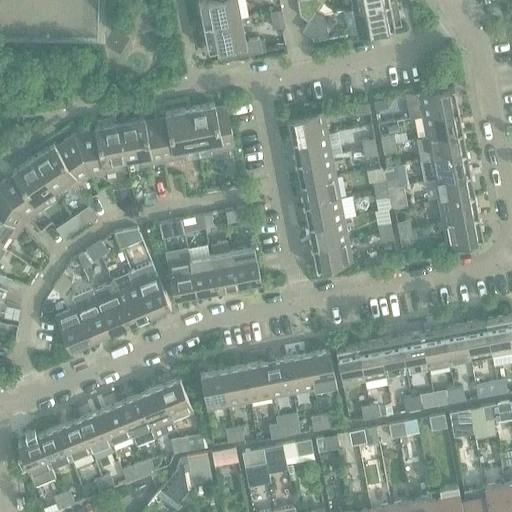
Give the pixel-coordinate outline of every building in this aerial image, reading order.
[(197,0),(202,24),(240,17),(236,0),(197,0)] [(308,20),(317,8),(322,0),(296,0),(299,14),(308,20)] [(396,0),(391,0),(352,7),(343,9),(347,34),(393,25),(392,18),(399,16),(396,0)] [(284,26),(281,8),(269,11),(272,28),(284,26)] [(317,9),(317,8),(308,20),(302,29),(311,36),(327,32),(323,13),(317,9)] [(244,40),(240,17),(202,24),(207,49),(222,46),(223,51),(218,53),(219,58),(261,50),(259,37),(244,40)] [(409,116),(422,113),(458,106),(453,85),(405,94),(409,116)] [(375,109),(387,106),(386,98),(373,100),(375,109)] [(356,112),(369,110),(367,101),(354,104),(356,112)] [(214,102),(189,107),(197,145),(210,142),(211,150),(235,146),(227,106),(215,109),(214,102)] [(422,113),(426,135),(462,128),(458,106),(422,113)] [(166,118),(155,120),(163,160),(185,155),(183,147),(197,145),(189,107),(165,112),(166,118)] [(287,117),(291,139),(327,132),(323,110),(287,117)] [(143,116),(119,121),(126,158),(139,156),(141,164),(163,160),(155,120),(145,122),(143,116)] [(112,161),(126,158),(119,121),(94,125),(95,132),(86,133),(85,130),(73,133),(90,174),(114,169),(112,161)] [(416,137),(420,158),(466,149),(462,128),(426,135),(416,137)] [(295,160),(331,153),(341,151),(336,130),(327,132),(291,139),(295,160)] [(53,142),(32,156),(54,188),(65,180),(70,187),(90,174),(73,133),(63,139),(65,142),(57,147),(53,142)] [(380,135),(381,144),(395,141),(393,133),(380,135)] [(360,139),(362,147),(375,145),(374,136),(360,139)] [(396,150),(395,141),(381,144),(383,152),(396,150)] [(377,154),(375,145),(362,147),(364,156),(377,154)] [(424,180),(434,178),(470,171),(466,149),(420,158),(424,180)] [(295,160),(299,181),(335,174),(331,153),(295,160)] [(6,178),(0,182),(0,189),(27,216),(47,202),(42,195),(54,188),(32,156),(12,170),(16,175),(8,181),(6,178)] [(383,169),(385,178),(386,187),(399,184),(395,163),(385,165),(383,169)] [(434,178),(438,199),(474,192),(470,171),(434,178)] [(299,181),(303,203),(339,196),(335,174),(299,181)] [(371,181),(373,189),(386,187),(385,178),(371,181)] [(386,187),(388,195),(401,193),(399,184),(386,187)] [(375,198),(388,195),(386,187),(373,189),(375,198)] [(0,241),(6,232),(13,237),(27,216),(0,189),(0,241)] [(154,189),(143,191),(145,203),(154,201),(156,201),(154,189)] [(438,199),(442,221),(478,214),(474,192),(438,199)] [(307,224),(343,217),(350,216),(346,194),(339,196),(303,203),(307,224)] [(64,235),(98,217),(91,203),(56,221),(64,235)] [(240,219),(248,218),(246,205),(237,207),(240,219)] [(211,212),(203,213),(205,226),(213,224),(211,212)] [(197,227),(205,226),(203,213),(194,215),(197,227)] [(482,235),(478,214),(442,221),(446,242),(482,235)] [(307,224),(311,246),(348,239),(343,217),(307,224)] [(396,220),(398,229),(410,227),(408,218),(396,220)] [(161,234),(170,233),(168,220),(159,222),(161,234)] [(377,223),(379,233),(391,230),(390,221),(377,223)] [(137,226),(114,230),(121,247),(142,238),(137,226)] [(411,234),(410,227),(398,229),(399,237),(411,234)] [(393,238),(391,230),(379,233),(380,240),(393,238)] [(101,239),(94,243),(101,254),(108,249),(101,239)] [(352,260),(348,239),(311,246),(315,267),(352,260)] [(94,259),(101,254),(94,243),(87,248),(94,259)] [(253,244),(231,248),(238,284),(260,279),(253,244)] [(231,248),(210,252),(217,288),(238,284),(231,248)] [(210,252),(189,256),(196,292),(217,288),(210,252)] [(173,296),(196,292),(189,256),(167,261),(173,296)] [(131,270),(136,280),(150,313),(170,305),(152,261),(131,270)] [(62,272),(57,279),(68,286),(72,279),(62,272)] [(63,293),(68,286),(57,279),(52,286),(63,293)] [(92,288),(96,297),(110,330),(130,322),(116,289),(112,280),(92,288)] [(136,280),(116,289),(130,322),(150,313),(136,280)] [(96,297),(76,305),(90,339),(110,330),(96,297)] [(69,347),(90,339),(76,305),(55,314),(69,347)] [(511,346),(506,313),(484,317),(491,354),(511,349),(511,346)] [(484,317),(463,321),(470,358),(491,354),(484,317)] [(463,321),(442,326),(449,362),(470,358),(463,321)] [(442,326),(421,330),(428,366),(449,362),(442,326)] [(421,330),(400,334),(407,370),(428,366),(421,330)] [(400,334),(378,338),(385,374),(407,370),(400,334)] [(378,338),(357,342),(364,378),(385,374),(378,338)] [(342,382),(364,378),(357,342),(335,346),(342,382)] [(329,348),(307,352),(314,387),(336,383),(329,348)] [(307,352),(285,356),(292,391),(314,387),(307,352)] [(285,356),(264,360),(271,395),(292,391),(285,356)] [(264,360),(243,364),(250,399),(271,395),(264,360)] [(243,364),(222,368),(229,404),(250,399),(243,364)] [(207,408),(229,404),(222,368),(200,373),(207,408)] [(179,376),(158,385),(171,418),(192,410),(179,376)] [(505,377),(496,379),(499,391),(507,390),(505,377)] [(490,393),(499,391),(496,379),(487,380),(490,393)] [(158,385),(138,393),(151,426),(171,418),(158,385)] [(462,385),(454,387),(456,399),(464,398),(462,385)] [(447,401),(456,399),(454,387),(445,388),(447,401)] [(138,393),(118,401),(131,434),(135,442),(155,434),(151,426),(138,393)] [(419,393),(411,394),(414,407),(422,406),(419,393)] [(405,409),(414,407),(411,394),(402,396),(405,409)] [(118,401),(98,409),(111,442),(131,434),(118,401)] [(377,401),(369,403),(371,415),(379,414),(377,401)] [(497,402),(490,403),(492,417),(499,416),(497,402)] [(360,404),(362,417),(371,415),(369,403),(360,404)] [(485,418),(492,417),(490,403),(482,404),(485,418)] [(98,409),(78,417),(91,450),(111,442),(98,409)] [(456,409),(449,411),(451,425),(459,423),(456,409)] [(443,412),(428,415),(431,429),(446,426),(443,412)] [(327,414),(319,416),(322,429),(330,427),(327,414)] [(312,430),(322,429),(319,416),(310,417),(312,430)] [(78,417),(58,425),(71,459),(91,450),(78,417)] [(403,419),(396,421),(399,435),(406,433),(403,419)] [(396,421),(388,422),(391,436),(399,435),(396,421)] [(285,422),(277,423),(279,437),(287,435),(285,422)] [(241,423),(233,425),(235,438),(243,436),(241,423)] [(270,438),(279,437),(277,423),(267,425),(270,438)] [(58,425),(38,433),(51,467),(71,459),(58,425)] [(224,426),(226,439),(235,438),(233,425),(224,426)] [(363,427),(356,428),(359,442),(365,441),(363,427)] [(351,444),(359,442),(356,428),(348,430),(351,444)] [(348,430),(335,432),(338,446),(351,444),(348,430)] [(201,432),(179,437),(181,449),(206,445),(201,432)] [(55,476),(51,467),(38,433),(17,442),(34,485),(55,476)] [(322,434),(315,436),(317,450),(325,449),(322,434)] [(173,451),(181,449),(179,437),(171,438),(173,451)] [(309,437),(295,440),(297,454),(312,451),(309,437)] [(234,445),(214,449),(211,450),(214,464),(237,460),(234,445)] [(270,445),(262,446),(265,460),(273,458),(270,445)] [(265,460),(262,446),(242,450),(245,464),(265,460)] [(207,453),(187,457),(189,469),(191,482),(212,479),(207,453)] [(172,472),(160,487),(177,500),(188,487),(185,471),(185,470),(189,469),(187,457),(186,454),(180,456),(175,469),(172,472)] [(149,456),(141,459),(146,471),(154,468),(149,456)] [(146,471),(141,459),(121,467),(126,479),(146,471)] [(109,472),(101,475),(106,487),(114,484),(109,472)] [(98,491),(106,487),(101,475),(93,479),(98,491)] [(510,511),(505,482),(485,486),(489,511),(510,511)] [(429,489),(431,497),(433,511),(462,511),(458,484),(429,489)] [(467,511),(489,511),(485,486),(464,490),(467,511)] [(158,489),(153,495),(175,511),(181,503),(177,500),(160,487),(158,489)] [(69,488),(61,492),(66,504),(74,500),(69,488)] [(58,507),(66,504),(61,492),(53,495),(58,507)] [(433,511),(431,497),(411,500),(412,511),(433,511)] [(412,511),(411,500),(391,504),(392,511),(412,511)]
